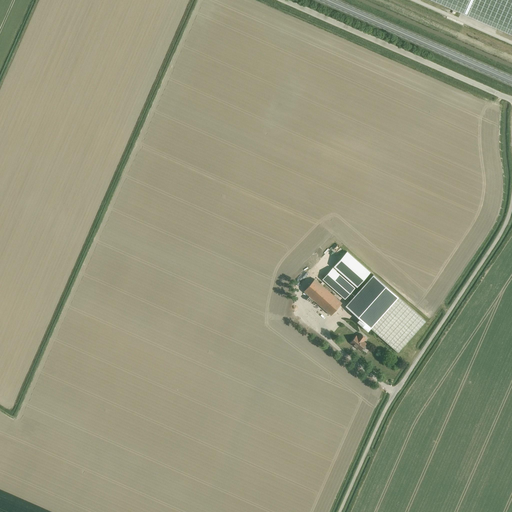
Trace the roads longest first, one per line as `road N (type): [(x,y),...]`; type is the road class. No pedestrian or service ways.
road 1 (unclassified): [(343,511),(404,380),(505,230),(511,189)]
road 2 (unclassified): [(511,101),(281,0)]
road 3 (primary): [(511,81),(325,0)]
